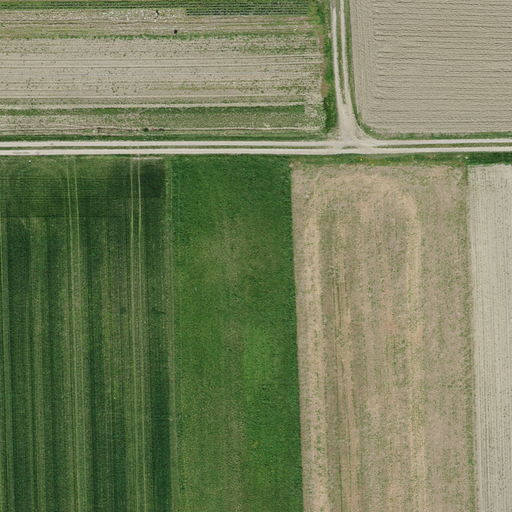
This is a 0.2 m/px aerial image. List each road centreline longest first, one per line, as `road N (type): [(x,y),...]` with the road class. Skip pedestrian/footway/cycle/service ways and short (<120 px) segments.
road 1 (track): [(511,136),(0,145)]
road 2 (track): [(347,135),(343,0)]
